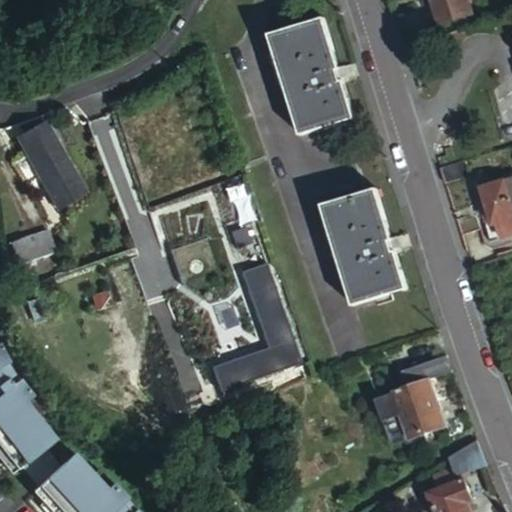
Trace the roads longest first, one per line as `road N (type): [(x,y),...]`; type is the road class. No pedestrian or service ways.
road 1 (residential): [(511,454),(362,0)]
road 2 (residential): [(195,0),(136,67),(66,99),(0,115)]
road 3 (unknown): [(408,143),(466,66),(485,53),(511,57)]
